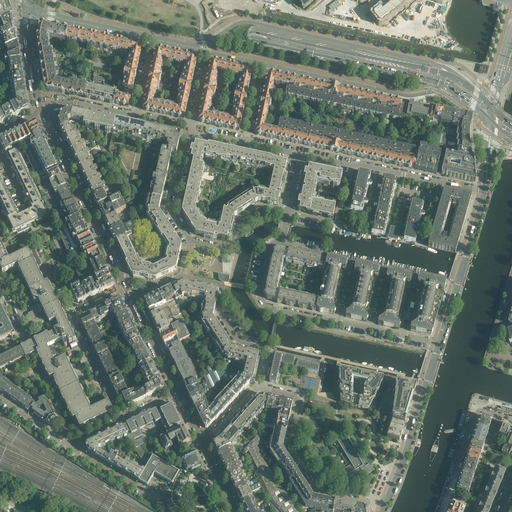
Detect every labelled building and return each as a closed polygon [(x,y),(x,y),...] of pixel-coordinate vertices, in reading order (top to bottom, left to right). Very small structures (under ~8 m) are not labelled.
[(13,16),(11,10),(7,0),(0,0),(0,33),(15,26),(14,26),(13,23),(14,23),(14,21),(13,16)] [(359,0),(362,3),(364,0),(391,0),(380,9),(379,7),(371,13),(381,25),(410,0),(359,0)] [(52,36),(54,27),(41,24),(40,25),(37,38),(47,41),(48,35),(52,36)] [(0,39),(5,37),(16,32),(15,26),(0,33),(0,39)] [(66,38),(68,30),(54,27),(52,36),(56,36),(57,38),(61,38),(62,37),(66,38)] [(79,42),(81,32),(77,31),(77,32),(72,31),(72,30),(68,30),(66,38),(66,39),(68,40),(67,41),(70,41),(70,40),(75,41),(75,42),(77,43),(77,42),(79,42)] [(18,43),(17,38),(16,32),(5,37),(0,39),(0,49),(1,51),(7,48),(18,43)] [(92,45),(94,35),(90,34),(89,34),(85,33),(81,32),(79,42),(80,42),(80,43),(82,44),(83,43),(88,44),(87,45),(90,46),(91,45),(92,45)] [(104,47),(107,38),(102,37),(97,36),(94,35),(92,45),(93,45),(93,46),(95,47),(95,46),(101,47),(100,48),(102,48),(103,47),(104,47)] [(49,52),(48,45),(47,41),(37,38),(40,53),(49,52)] [(117,50),(119,41),(115,40),(110,39),(107,38),(104,47),(106,48),(106,49),(108,49),(108,48),(113,49),(113,50),(115,51),(116,50),(117,50)] [(126,52),(128,43),(123,42),(123,41),(119,41),(117,50),(126,52)] [(6,54),(18,48),(18,43),(7,48),(9,51),(8,51),(7,51),(5,52),(5,54),(6,54)] [(141,49),(142,46),(139,45),(135,44),(134,44),(132,52),(133,52),(141,53),(141,49)] [(0,62),(19,53),(18,48),(6,54),(5,54),(3,55),(1,51),(0,51),(0,62)] [(163,58),(164,51),(163,50),(159,49),(156,49),(155,52),(154,56),(162,58),(161,58),(163,58)] [(56,57),(55,55),(55,53),(52,53),(51,51),(49,52),(40,53),(41,62),(53,60),(52,58),(56,57)] [(21,60),(19,53),(0,62),(0,64),(0,66),(9,62),(21,60)] [(187,63),(189,56),(184,55),(182,54),(180,64),(182,64),(183,62),(187,63)] [(161,62),(161,58),(162,58),(154,56),(153,61),(153,63),(161,64),(162,62),(161,62)] [(196,61),(197,58),(195,57),(190,56),(189,56),(187,63),(188,64),(188,63),(196,65),(197,61),(196,61)] [(138,66),(139,62),(138,62),(139,59),(131,58),(130,58),(129,59),(128,59),(128,62),(129,62),(128,64),(138,66)] [(57,66),(57,64),(56,62),(53,63),(53,60),(41,62),(43,71),(54,69),(54,67),(57,66)] [(218,70),(220,63),(218,62),(214,61),(211,61),(210,64),(209,68),(217,70),(218,70)] [(162,69),(163,67),(162,66),(162,65),(161,64),(153,63),(152,65),(151,69),(161,71),(162,69)] [(195,70),(196,65),(188,63),(188,64),(187,67),(186,67),(186,70),(194,71),(194,70),(195,70)] [(137,70),(138,66),(128,64),(128,66),(127,65),(126,68),(127,68),(127,70),(136,72),(137,70)] [(488,67),(481,65),(479,73),(486,75),(488,67)] [(242,76),(244,68),(240,67),(238,67),(236,76),(238,76),(239,75),(242,76)] [(216,74),(217,70),(209,68),(208,73),(209,73),(208,75),(217,76),(217,74),(216,74)] [(252,73),(252,70),(250,69),(246,68),(245,68),(244,68),(242,76),(244,76),(251,77),(252,73)] [(59,75),(58,73),(58,71),(55,71),(54,69),(43,71),(44,80),(55,78),(55,76),(59,75)] [(161,76),(162,73),(161,73),(161,71),(151,69),(150,73),(151,73),(150,75),(160,77),(160,75),(161,76)] [(194,74),(194,71),(186,70),(184,69),(184,71),(183,71),(182,73),(184,74),(183,76),(193,78),(194,74)] [(136,72),(127,70),(126,70),(124,77),(125,78),(135,80),(136,72)] [(275,83),(277,75),(275,75),(271,74),(268,73),(267,77),(266,81),(273,83),(275,83)] [(159,85),(161,78),(160,77),(150,75),(148,83),(158,85),(159,85)] [(218,79),(217,79),(218,77),(217,76),(208,75),(208,77),(207,77),(206,81),(216,83),(217,81),(218,82),(218,79)] [(281,85),(283,77),(281,76),(277,75),(275,83),(281,85)] [(192,82),(193,78),(183,76),(183,78),(182,77),(181,80),(182,80),(182,82),(191,84),(192,82)] [(288,86),(290,78),(286,77),(285,77),(283,77),(281,85),(288,86)] [(59,92),(62,82),(55,81),(55,78),(44,80),(46,88),(46,89),(59,92)] [(134,82),(134,80),(135,80),(125,78),(124,84),(133,86),(134,82)] [(295,98),(298,80),(296,79),(292,78),(290,78),(288,86),(294,87),(293,90),(288,88),(286,96),(295,98)] [(76,95),(79,84),(77,83),(77,80),(73,79),(72,82),(70,82),(67,93),(76,95)] [(303,95),(303,92),(299,91),(299,88),(304,89),(304,86),(306,86),(307,82),(305,81),(301,80),(298,80),(295,98),(303,100),(304,95),(303,95)] [(85,97),(87,86),(85,85),(86,82),(82,81),(81,84),(79,84),(76,95),(85,97)] [(216,88),(217,85),(216,85),(216,83),(206,81),(206,85),(205,87),(205,88),(216,90),(215,89),(216,88)] [(67,93),(70,82),(67,82),(67,83),(62,82),(59,92),(67,93)] [(116,94),(117,91),(106,89),(107,86),(103,85),(102,87),(101,87),(100,88),(95,87),(96,83),(88,82),(87,86),(85,97),(114,104),(114,103),(116,94)] [(190,92),(192,84),(191,84),(182,82),(181,82),(179,90),(180,90),(190,92)] [(248,90),(249,86),(249,84),(241,82),(240,82),(239,84),(238,84),(238,86),(239,86),(239,88),(248,90)] [(309,101),(313,83),(311,83),(311,82),(307,82),(306,86),(304,86),(304,89),(308,90),(308,93),(303,92),(303,95),(304,95),(303,100),(309,101)] [(158,89),(159,87),(158,87),(158,85),(148,83),(149,83),(148,85),(147,89),(157,91),(157,89),(158,89)] [(317,98),(318,95),(314,94),(314,92),(318,92),(319,89),(320,90),(321,85),(319,84),(315,83),(315,84),(313,83),(309,101),(317,103),(318,98),(317,98)] [(130,98),(132,91),(133,86),(124,84),(123,88),(125,89),(124,93),(128,94),(127,97),(130,98)] [(324,104),(328,86),(325,86),(326,86),(321,85),(320,90),(319,89),(318,92),(323,93),(323,96),(318,95),(317,98),(318,98),(317,103),(324,104)] [(328,86),(324,104),(330,106),(332,106),(338,107),(342,90),(340,89),(336,88),(334,88),(330,87),(328,86)] [(214,97),(216,90),(205,88),(204,95),(214,97)] [(247,94),(248,90),(239,88),(238,90),(237,89),(236,93),(238,93),(237,95),(247,97),(247,96),(246,96),(247,94)] [(157,96),(158,93),(156,93),(157,91),(147,89),(146,94),(146,96),(154,97),(155,98),(156,96),(157,96)] [(189,98),(189,94),(190,92),(180,90),(180,91),(179,91),(178,94),(179,94),(179,96),(189,98)] [(347,105),(347,101),(343,100),(343,98),(348,99),(349,96),(348,96),(349,91),(344,90),(342,90),(338,107),(345,109),(346,105),(347,105)] [(353,111),(357,93),(355,92),(350,91),(349,91),(348,96),(349,96),(348,99),(352,100),(352,102),(347,101),(347,105),(346,105),(345,109),(353,111)] [(361,108),(362,105),(357,104),(358,101),(363,102),(363,99),(362,99),(363,94),(359,93),(357,93),(353,111),(360,112),(360,108),(361,108)] [(247,97),(237,95),(236,94),(234,101),(236,102),(245,104),(247,97)] [(368,114),(372,96),(369,95),(365,94),(363,94),(362,99),(363,99),(363,102),(367,103),(366,106),(362,105),(361,108),(360,108),(360,112),(368,114)] [(213,102),(214,99),(213,99),(214,97),(204,95),(203,95),(204,95),(203,97),(202,101),(212,104),(213,102)] [(130,103),(131,99),(130,99),(130,98),(127,97),(122,96),(120,105),(122,105),(126,106),(129,106),(129,103),(130,103)] [(188,103),(189,98),(179,96),(178,98),(178,97),(177,100),(178,100),(178,102),(179,102),(187,104),(187,103),(188,103)] [(376,116),(378,108),(372,107),(373,104),(379,106),(380,98),(378,97),(374,96),(372,96),(368,114),(376,116)] [(383,117),(387,99),(384,99),(380,98),(379,106),(381,106),(381,109),(378,108),(376,116),(383,117)] [(388,110),(389,108),(392,108),(393,101),(393,100),(389,99),(389,100),(387,99),(383,117),(385,118),(386,119),(387,119),(388,118),(389,119),(391,111),(388,110)] [(269,109),(271,102),(270,101),(262,100),(260,107),(261,108),(268,109),(269,109)] [(212,108),(213,105),(212,105),(212,104),(202,101),(201,106),(201,108),(210,110),(211,110),(211,108),(212,108)] [(399,117),(402,103),(399,102),(400,102),(395,101),(393,101),(392,108),(397,110),(397,112),(391,111),(389,119),(392,119),(392,120),(394,120),(398,120),(399,117)] [(152,112),(154,103),(152,103),(144,102),(143,106),(143,110),(145,110),(149,111),(151,111),(151,112),(152,112)] [(186,107),(187,104),(179,102),(178,105),(179,105),(179,109),(186,111),(187,107),(186,107)] [(244,111),(245,106),(244,106),(245,104),(236,102),(235,104),(234,104),(234,106),(235,106),(234,109),(244,111)] [(427,120),(429,108),(413,105),(410,104),(409,104),(402,102),(402,103),(399,117),(410,119),(410,117),(427,120)] [(20,114),(17,107),(16,105),(15,103),(10,105),(16,116),(20,114)] [(170,115),(172,105),(170,105),(170,104),(167,104),(167,105),(166,104),(163,114),(167,115),(170,115)] [(16,116),(10,105),(6,107),(11,118),(15,116),(16,116)] [(28,110),(29,109),(28,105),(17,107),(20,114),(25,111),(25,112),(28,110)] [(11,118),(6,107),(1,110),(6,120),(11,118)] [(185,115),(186,111),(179,109),(177,109),(177,108),(176,117),(177,117),(181,118),(184,119),(185,115)] [(433,120),(436,110),(436,109),(429,108),(427,120),(426,121),(433,122),(433,120)] [(71,119),(73,110),(70,110),(69,110),(65,111),(62,113),(60,115),(59,119),(58,124),(59,124),(60,127),(68,123),(68,120),(71,119)] [(84,121),(86,113),(73,110),(71,119),(84,121)] [(442,122),(444,111),(443,111),(442,110),(441,111),(436,110),(433,120),(437,120),(436,121),(442,122)] [(453,125),(455,114),(454,113),(452,112),(452,113),(449,113),(447,124),(453,125)] [(93,126),(95,115),(86,113),(84,121),(84,124),(86,124),(85,127),(88,127),(90,128),(90,125),(93,126)] [(465,122),(466,116),(467,116),(466,116),(464,115),(464,116),(458,115),(458,114),(456,113),(455,114),(453,125),(459,126),(459,128),(461,128),(463,122),(465,122)] [(207,124),(209,116),(207,115),(199,114),(198,118),(199,118),(198,122),(201,122),(205,123),(207,123),(206,124),(207,124)] [(103,128),(105,117),(95,115),(93,126),(95,126),(95,130),(99,131),(100,127),(103,128)] [(219,126),(221,117),(219,116),(217,115),(217,116),(215,115),(213,125),(215,125),(219,126)] [(225,127),(227,118),(225,117),(223,116),(223,117),(221,117),(219,126),(222,127),(225,127)] [(470,128),(472,119),(472,118),(467,117),(467,116),(466,116),(465,122),(463,122),(461,128),(459,128),(458,131),(469,133),(469,131),(469,130),(469,128),(470,128)] [(113,130),(116,119),(105,117),(103,128),(106,129),(105,132),(110,133),(110,130),(113,130)] [(129,133),(131,123),(116,119),(113,130),(118,131),(118,133),(124,134),(124,132),(129,133)] [(74,135),(71,129),(76,126),(68,120),(68,123),(60,127),(65,139),(74,135)] [(282,132),(282,129),(285,130),(287,122),(280,120),(278,131),(276,139),(279,139),(278,139),(283,140),(284,133),(282,132)] [(240,127),(241,123),(234,121),(232,121),(231,129),(232,129),(236,130),(239,131),(240,127)] [(289,141),(293,123),(287,122),(285,130),(288,131),(287,133),(284,133),(283,140),(287,141),(289,141)] [(38,127),(36,123),(27,127),(29,132),(38,127)] [(143,136),(145,126),(131,123),(129,133),(133,134),(132,136),(139,137),(139,136),(143,136)] [(294,135),(295,132),(298,133),(299,125),(293,123),(289,141),(291,142),(295,143),(297,135),(294,135)] [(302,144),(306,126),(299,125),(298,133),(300,133),(300,136),(297,135),(295,143),(300,144),(302,144)] [(158,140),(160,130),(160,129),(145,126),(143,136),(147,137),(147,139),(153,141),(154,139),(158,140)] [(264,136),(265,128),(263,128),(256,126),(255,131),(256,131),(255,134),(257,135),(261,136),(262,135),(264,136)] [(307,137),(307,135),(310,136),(312,127),(306,126),(302,144),(304,145),(308,146),(310,138),(307,137)] [(32,138),(31,136),(29,132),(27,127),(22,129),(27,140),(32,138)] [(40,132),(38,127),(29,132),(31,136),(33,136),(40,132)] [(314,147),(318,129),(312,127),(310,136),(313,136),(313,139),(310,138),(308,146),(312,147),(312,146),(314,147)] [(270,138),(272,129),(265,128),(264,136),(266,136),(266,137),(270,138)] [(27,140),(22,129),(17,132),(23,143),(27,140)] [(165,183),(171,155),(173,156),(175,152),(176,153),(180,138),(181,134),(176,133),(160,129),(160,130),(158,140),(165,141),(168,142),(166,150),(163,149),(161,153),(162,153),(157,177),(153,176),(152,181),(154,181),(165,183)] [(276,139),(278,131),(272,129),(270,138),(274,138),(276,139)] [(319,140),(320,138),(323,138),(325,130),(318,129),(314,147),(317,147),(317,148),(321,149),(322,141),(319,140)] [(327,150),(331,132),(325,130),(323,138),(326,139),(325,142),(322,141),(321,149),(325,149),(327,150)] [(469,137),(469,134),(469,133),(458,131),(457,137),(459,137),(469,140),(469,137)] [(23,143),(17,132),(13,134),(18,145),(23,143)] [(57,168),(40,132),(33,136),(35,140),(31,142),(38,155),(29,160),(33,169),(42,164),(46,173),(57,168)] [(335,152),(340,153),(340,152),(342,153),(346,135),(339,133),(338,133),(331,132),(327,150),(329,150),(334,151),(335,152)] [(469,146),(457,143),(446,141),(447,135),(445,134),(439,133),(436,145),(458,150),(458,153),(454,153),(454,155),(472,159),(472,157),(471,157),(471,153),(470,149),(470,147),(469,146)] [(18,145),(13,134),(9,136),(14,147),(18,145)] [(80,142),(79,140),(81,139),(79,135),(77,136),(76,134),(74,135),(65,139),(69,147),(80,142)] [(347,146),(347,144),(350,144),(352,136),(346,135),(342,153),(344,153),(344,154),(348,154),(350,147),(347,146)] [(14,147),(9,136),(4,138),(10,151),(12,150),(11,148),(14,147)] [(354,156),(358,138),(352,136),(350,144),(353,145),(353,147),(350,147),(348,154),(352,155),(354,156)] [(469,143),(469,141),(469,140),(459,137),(457,143),(469,146),(469,145),(470,145),(469,143)] [(10,151),(4,138),(0,139),(0,141),(6,153),(10,151)] [(360,149),(360,146),(363,147),(365,139),(358,138),(354,156),(357,156),(361,157),(362,149),(360,149)] [(367,158),(371,140),(365,139),(363,147),(366,148),(365,150),(362,149),(361,157),(365,158),(367,158)] [(372,152),(373,149),(376,150),(377,142),(371,140),(367,158),(369,159),(373,160),(375,152),(372,152)] [(84,150),(83,148),(86,147),(84,143),(81,144),(80,142),(69,147),(73,155),(84,150)] [(202,161),(203,156),(211,158),(214,146),(206,144),(205,145),(193,142),(190,158),(194,159),(192,169),(203,171),(205,166),(200,165),(201,161),(202,161)] [(380,161),(384,143),(377,142),(376,150),(379,150),(378,153),(375,152),(373,160),(378,161),(380,161)] [(385,154),(386,152),(389,153),(390,145),(384,143),(380,161),(381,161),(381,162),(382,162),(386,163),(388,155),(385,154)] [(393,164),(397,146),(390,145),(389,153),(391,153),(391,156),(388,155),(386,163),(393,164)] [(226,161),(227,161),(229,149),(214,146),(211,158),(226,161)] [(398,157),(398,155),(401,155),(403,147),(397,146),(393,164),(395,164),(395,165),(399,165),(401,158),(398,157)] [(436,174),(441,154),(441,153),(427,150),(427,148),(420,146),(419,151),(417,158),(417,161),(415,169),(436,174)] [(405,167),(409,149),(403,147),(401,155),(404,156),(403,158),(401,158),(399,165),(403,166),(405,167)] [(31,178),(30,175),(29,174),(28,174),(16,149),(12,150),(10,151),(6,153),(10,161),(11,163),(16,174),(17,176),(22,187),(23,189),(28,200),(28,199),(29,201),(29,202),(33,209),(43,205),(44,204),(43,204),(42,204),(39,197),(40,197),(40,196),(40,195),(39,195),(39,194),(38,195),(30,179),(31,179),(31,178)] [(239,164),(242,152),(229,149),(227,161),(239,164)] [(415,169),(417,161),(409,160),(410,157),(417,158),(419,151),(409,149),(405,167),(407,167),(412,168),(415,169)] [(88,159),(87,157),(90,155),(88,151),(85,153),(84,150),(73,155),(77,164),(88,159)] [(252,166),(255,155),(242,152),(239,164),(252,166)] [(475,182),(475,179),(475,176),(475,174),(474,165),(473,162),(473,159),(472,159),(454,155),(446,154),(446,155),(441,154),(436,174),(475,182)] [(265,167),(267,157),(255,155),(252,166),(265,169),(265,167)] [(285,171),(285,170),(287,162),(267,157),(265,167),(275,169),(272,181),(282,183),(284,171),(285,171)] [(92,167),(91,165),(94,163),(92,159),(89,161),(88,159),(77,164),(81,172),(92,167)] [(324,182),(327,170),(307,166),(303,181),(316,184),(317,179),(316,179),(316,176),(320,177),(319,181),(324,182)] [(96,176),(95,173),(98,172),(96,168),(93,169),(92,167),(81,172),(85,181),(96,176)] [(49,178),(59,173),(57,168),(46,173),(49,178)] [(200,187),(203,171),(192,169),(188,184),(200,187)] [(340,186),(342,177),(342,174),(327,170),(324,182),(340,186)] [(369,183),(369,180),(371,175),(358,172),(354,190),(367,193),(368,185),(370,186),(371,186),(372,185),(372,184),(371,183),(369,183)] [(51,183),(62,177),(59,173),(49,178),(51,183)] [(100,184),(99,182),(102,180),(100,176),(97,178),(96,176),(85,181),(89,189),(100,184)] [(66,187),(62,177),(51,183),(45,184),(41,185),(46,195),(54,192),(66,187)] [(383,177),(382,183),(382,186),(379,185),(378,186),(378,187),(379,188),(381,188),(379,196),(392,199),(396,180),(383,177)] [(161,200),(164,190),(165,183),(154,181),(153,185),(151,185),(150,191),(152,192),(151,197),(161,200)] [(278,205),(279,197),(280,196),(279,195),(282,183),(272,181),(269,193),(265,192),(265,190),(259,189),(259,191),(256,192),(258,201),(278,205)] [(313,198),(316,184),(303,181),(303,182),(305,182),(304,187),(303,187),(302,189),(303,190),(302,194),(301,194),(300,195),(313,198)] [(104,192),(103,190),(105,189),(105,188),(104,187),(105,187),(104,184),(101,186),(100,184),(89,189),(93,197),(104,192)] [(197,203),(200,187),(188,184),(185,200),(197,203)] [(58,199),(70,195),(66,187),(54,192),(56,196),(54,197),(53,193),(43,197),(49,211),(59,206),(57,202),(58,201),(58,199)] [(12,201),(9,195),(9,196),(8,194),(5,188),(0,190),(0,202),(2,206),(12,201)] [(107,200),(104,195),(108,193),(107,190),(104,192),(93,197),(98,207),(117,198),(116,196),(115,197),(114,195),(110,197),(111,198),(107,200)] [(258,201),(256,192),(254,192),(253,190),(240,198),(246,209),(258,201)] [(365,201),(365,198),(367,193),(354,190),(350,209),(362,212),(364,204),(366,204),(367,204),(368,204),(368,203),(368,202),(367,202),(365,201)] [(444,191),(428,246),(455,253),(455,252),(471,197),(471,196),(444,191)] [(74,202),(70,195),(58,199),(58,201),(61,207),(74,202)] [(314,205),(310,204),(311,202),(312,202),(313,198),(300,195),(297,210),(317,214),(320,202),(315,201),(314,205)] [(126,210),(120,196),(117,198),(98,207),(101,212),(100,212),(102,215),(105,220),(115,215),(126,210)] [(388,217),(391,206),(392,199),(379,196),(378,204),(376,203),(375,203),(375,204),(374,204),(374,205),(374,206),(375,206),(377,207),(375,214),(388,217)] [(159,211),(161,200),(151,197),(150,197),(147,210),(148,210),(159,211)] [(246,209),(240,198),(226,207),(227,207),(227,210),(224,209),(234,216),(246,209)] [(196,212),(196,207),(197,203),(185,200),(182,211),(182,212),(182,213),(183,213),(189,223),(204,213),(201,209),(196,212)] [(19,216),(15,208),(14,207),(14,206),(12,201),(2,206),(9,221),(19,216)] [(60,216),(77,209),(74,202),(61,207),(52,211),(55,218),(60,216)] [(333,217),(335,205),(320,202),(317,214),(333,217)] [(422,213),(422,211),(423,205),(411,203),(406,221),(419,224),(421,216),(423,217),(424,217),(424,216),(425,216),(425,215),(425,214),(424,214),(422,213)] [(31,223),(48,215),(43,205),(33,209),(26,213),(19,216),(9,221),(14,231),(31,223)] [(80,216),(80,215),(77,209),(60,216),(61,218),(68,215),(70,219),(67,220),(68,222),(80,216)] [(229,240),(234,216),(224,209),(221,222),(220,221),(218,229),(216,229),(217,226),(212,225),(209,237),(217,238),(217,237),(229,240)] [(163,217),(159,211),(148,210),(149,216),(148,216),(153,224),(163,217)] [(209,237),(212,225),(206,224),(202,221),(207,218),(204,213),(189,223),(195,233),(196,233),(196,234),(197,234),(209,237)] [(386,226),(387,225),(388,217),(375,214),(374,222),(372,222),(371,222),(370,222),(370,223),(370,224),(371,224),(371,225),(373,225),(371,233),(384,236),(385,234),(386,226)] [(121,226),(115,215),(105,220),(110,231),(121,226)] [(56,228),(69,255),(77,251),(78,251),(93,243),(88,233),(80,216),(68,222),(56,228)] [(175,237),(171,230),(163,217),(153,224),(157,231),(155,233),(160,240),(162,239),(165,243),(175,237)] [(115,242),(117,241),(131,234),(139,230),(134,219),(121,226),(110,231),(115,242)] [(418,232),(418,229),(419,224),(406,221),(404,230),(403,238),(402,240),(415,243),(417,235),(419,235),(420,235),(420,234),(421,234),(421,233),(420,233),(420,232),(418,232)] [(144,255),(134,236),(132,237),(131,234),(117,241),(119,246),(118,246),(119,246),(121,250),(120,250),(121,250),(123,254),(122,254),(123,255),(125,259),(127,263),(136,258),(140,265),(146,266),(153,268),(159,265),(160,265),(156,258),(144,255)] [(179,258),(181,246),(175,237),(165,243),(168,248),(167,255),(179,258)] [(16,255),(9,240),(1,244),(0,244),(0,263),(3,262),(3,263),(10,260),(9,259),(10,258),(16,255)] [(84,254),(96,248),(93,243),(78,251),(79,253),(80,255),(81,255),(84,254)] [(75,340),(62,311),(40,266),(42,265),(34,248),(18,255),(9,259),(10,260),(3,263),(3,262),(0,263),(0,268),(2,273),(18,266),(34,300),(35,299),(38,305),(34,306),(36,310),(35,311),(29,314),(27,320),(31,328),(33,327),(41,329),(43,335),(44,335),(45,337),(32,343),(36,350),(38,349),(46,367),(45,369),(49,378),(52,377),(55,378),(56,378),(62,375),(62,373),(70,370),(64,358),(54,362),(53,359),(52,358),(47,347),(66,338),(72,350),(71,351),(69,348),(66,349),(69,356),(81,351),(79,348),(75,340)] [(88,257),(98,253),(96,248),(84,254),(85,256),(87,255),(88,257)] [(282,266),(283,260),(286,261),(288,250),(278,248),(272,252),(267,274),(279,276),(281,265),(282,266)] [(299,264),(302,253),(289,250),(288,250),(286,261),(286,262),(291,264),(291,262),(299,264)] [(98,253),(88,257),(87,258),(90,265),(101,259),(98,253)] [(312,268),(314,255),(302,253),(299,264),(306,265),(306,267),(312,268)] [(176,270),(179,258),(167,255),(166,262),(160,265),(159,265),(165,275),(176,270)] [(325,269),(327,258),(314,255),(312,268),(317,269),(317,268),(325,269)] [(144,278),(146,266),(140,265),(136,258),(127,263),(129,267),(127,267),(131,275),(144,278)] [(334,287),(335,286),(336,285),(336,284),(335,283),(336,282),(336,281),(337,280),(337,279),(337,278),(336,278),(337,277),(337,276),(338,275),(338,274),(338,273),(338,272),(335,271),(336,269),(337,270),(338,271),(342,268),(346,269),(347,262),(334,259),(333,259),(333,258),(332,258),(331,258),(330,259),(327,258),(325,269),(318,299),(316,310),(318,311),(319,311),(319,312),(320,312),(321,313),(322,312),(334,315),(334,313),(335,313),(335,312),(336,311),(335,311),(335,310),(331,304),(329,303),(329,304),(328,304),(329,302),(331,302),(332,301),(332,300),(333,299),(332,298),(332,297),(333,296),(334,295),(334,294),(334,293),(333,293),(333,292),(334,291),(335,290),(335,289),(335,288),(334,288),(334,287)] [(101,259),(90,265),(87,266),(92,277),(94,275),(106,270),(101,259)] [(368,290),(368,289),(369,288),(369,287),(369,286),(369,285),(369,284),(370,283),(370,282),(370,281),(370,280),(370,279),(367,279),(368,276),(369,277),(371,278),(375,275),(378,276),(379,275),(380,269),(356,264),(354,271),(358,271),(360,276),(362,276),(362,275),(363,275),(363,278),(360,277),(360,278),(359,278),(359,279),(359,280),(359,281),(359,282),(359,283),(358,283),(358,284),(358,285),(358,286),(358,287),(358,288),(357,288),(357,289),(357,290),(357,291),(357,292),(357,293),(356,293),(356,294),(356,295),(356,296),(356,297),(356,298),(355,298),(355,299),(354,300),(355,301),(355,302),(355,303),(354,303),(354,304),(353,305),(353,306),(354,307),(356,308),(356,310),(354,310),(355,309),(353,309),(346,313),(346,314),(346,315),(346,316),(346,317),(366,322),(367,320),(368,319),(368,318),(368,317),(363,311),(362,310),(362,311),(360,311),(361,309),(363,309),(364,309),(364,308),(365,307),(365,306),(364,305),(365,304),(365,303),(366,302),(366,301),(366,300),(366,299),(366,298),(367,298),(367,297),(367,296),(367,295),(367,294),(368,293),(368,292),(368,291),(368,290)] [(95,287),(90,278),(89,278),(87,275),(85,276),(80,265),(74,267),(83,286),(87,284),(93,296),(98,293),(95,287)] [(165,275),(159,265),(153,268),(146,266),(144,278),(155,280),(165,275)] [(97,281),(109,275),(106,270),(94,275),(97,281)] [(400,300),(401,299),(401,298),(400,297),(400,296),(401,295),(402,294),(402,293),(401,292),(401,291),(402,290),(403,290),(403,289),(403,288),(403,287),(402,287),(402,286),(400,286),(400,284),(402,284),(402,285),(403,285),(407,282),(411,283),(411,282),(412,276),(388,271),(387,278),(390,279),(393,283),(394,283),(394,282),(396,283),(395,285),(393,284),(393,285),(392,285),(391,286),(391,287),(391,288),(392,289),(391,290),(391,291),(390,291),(390,292),(390,293),(391,294),(390,295),(389,296),(389,297),(389,298),(389,299),(389,300),(388,301),(388,302),(388,303),(388,304),(388,305),(387,306),(387,307),(387,308),(387,309),(387,310),(386,310),(386,311),(386,312),(386,313),(386,314),(389,315),(388,317),(387,317),(387,316),(385,316),(379,320),(378,320),(378,321),(378,322),(379,323),(378,324),(399,329),(399,327),(400,327),(400,326),(400,325),(396,318),(394,318),(393,318),(393,316),(396,316),(397,315),(397,314),(397,313),(397,312),(397,311),(398,310),(398,309),(398,308),(398,307),(398,306),(399,305),(399,304),(400,303),(399,303),(399,302),(399,301),(400,300)] [(277,290),(278,285),(277,285),(279,276),(267,274),(263,293),(267,299),(277,301),(280,291),(277,290)] [(100,286),(111,280),(109,275),(97,281),(99,285),(100,286)] [(432,332),(443,295),(443,294),(445,287),(446,284),(419,278),(419,281),(418,281),(417,281),(418,281),(418,282),(417,290),(417,291),(417,292),(418,292),(419,293),(412,323),(416,324),(416,326),(412,325),(411,332),(431,336),(432,332)] [(102,291),(114,286),(111,280),(100,286),(102,291)] [(72,292),(82,287),(82,286),(80,282),(70,287),(72,292)] [(193,297),(196,285),(183,283),(170,289),(174,297),(176,300),(185,295),(193,297)] [(87,284),(83,286),(82,286),(82,287),(88,298),(93,296),(87,284)] [(206,300),(208,288),(207,288),(196,285),(193,297),(206,300)] [(88,298),(82,287),(72,292),(78,303),(88,298)] [(174,297),(170,289),(170,288),(160,293),(165,302),(166,304),(171,301),(170,299),(174,297)] [(215,304),(218,291),(208,288),(206,300),(205,302),(215,304)] [(290,305),(293,294),(285,292),(285,291),(280,289),(280,291),(277,301),(277,302),(290,305)] [(165,302),(160,293),(155,296),(160,306),(166,304),(165,302)] [(303,308),(306,295),(300,294),(300,295),(293,294),(290,305),(303,308)] [(316,310),(318,299),(310,297),(311,296),(306,295),(303,308),(316,310)] [(160,306),(155,296),(149,298),(154,309),(160,306)] [(154,309),(149,298),(145,300),(144,302),(149,312),(154,309)] [(107,312),(111,310),(123,304),(120,299),(105,306),(107,312)] [(184,321),(174,300),(171,301),(166,304),(160,306),(157,308),(154,309),(149,312),(151,316),(153,320),(153,321),(155,324),(157,329),(159,333),(182,322),(184,321)] [(213,318),(215,304),(205,302),(205,304),(203,304),(200,317),(202,317),(203,319),(213,318)] [(113,314),(125,309),(123,304),(111,310),(113,314)] [(109,314),(107,312),(105,306),(90,314),(92,318),(94,322),(98,320),(99,321),(105,318),(104,316),(109,314)] [(10,323),(2,307),(0,307),(0,327),(1,327),(10,323)] [(115,319),(127,313),(125,309),(113,314),(115,319)] [(111,326),(118,323),(129,318),(127,313),(115,319),(117,321),(113,323),(112,320),(109,322),(111,326)] [(99,333),(94,322),(92,318),(81,323),(89,338),(99,333)] [(120,328),(132,322),(129,318),(118,323),(120,328)] [(218,326),(213,318),(203,319),(203,322),(201,322),(208,332),(218,326)] [(122,332),(134,327),(132,322),(120,328),(122,332)] [(190,338),(182,322),(159,333),(167,350),(168,349),(180,344),(179,343),(190,338)] [(0,340),(15,333),(10,323),(1,327),(3,329),(0,330),(0,340)] [(225,337),(222,331),(218,326),(208,332),(215,343),(225,337)] [(124,337),(136,331),(134,327),(122,332),(124,337)] [(126,341),(138,336),(136,331),(124,337),(126,341)] [(107,348),(99,333),(89,338),(96,353),(107,348)] [(129,346),(140,340),(138,336),(126,341),(129,346)] [(232,347),(225,337),(215,343),(223,356),(224,354),(226,356),(232,347)] [(131,351),(143,346),(140,340),(129,346),(131,351)] [(281,345),(303,350),(304,345),(282,340),(281,345)] [(197,380),(180,344),(168,349),(185,386),(195,381),(197,380)] [(134,357),(146,351),(143,346),(131,351),(134,357)] [(21,347),(7,354),(12,363),(26,357),(21,347)] [(241,362),(244,350),(232,347),(226,356),(228,357),(227,359),(241,362)] [(114,363),(107,348),(96,353),(103,368),(114,363)] [(253,379),(259,353),(244,350),(241,362),(245,363),(245,362),(247,363),(243,377),(253,379)] [(136,362),(148,356),(146,351),(134,357),(136,362)] [(223,380),(228,381),(234,382),(235,383),(243,390),(244,388),(245,388),(246,387),(246,386),(253,379),(243,377),(216,371),(214,370),(204,352),(200,354),(210,374),(204,377),(206,382),(209,388),(210,390),(211,393),(212,393),(212,392),(214,390),(218,386),(220,384),(221,383),(223,380)] [(12,363),(7,354),(0,356),(0,367),(1,369),(12,363)] [(276,384),(280,365),(282,357),(275,355),(269,382),(276,384)] [(139,367),(151,362),(148,356),(136,362),(139,367)] [(293,368),(295,358),(285,356),(285,357),(282,357),(280,365),(293,368)] [(156,372),(153,367),(151,362),(139,367),(144,378),(156,372)] [(318,373),(319,367),(297,362),(296,368),(318,373)] [(121,378),(114,363),(103,368),(111,383),(121,378)] [(358,407),(369,409),(373,400),(372,400),(373,396),(376,396),(377,392),(376,392),(377,388),(379,389),(381,384),(380,384),(381,378),(342,370),(340,375),(339,375),(339,380),(342,381),(341,384),(340,384),(339,388),(342,389),(341,393),(340,393),(340,403),(351,406),(358,407)] [(146,383),(158,377),(156,372),(144,378),(146,383)] [(149,388),(161,382),(158,377),(146,383),(149,388)] [(128,393),(121,378),(111,383),(118,399),(123,396),(128,393)] [(91,410),(86,401),(77,380),(73,382),(71,379),(57,385),(73,419),(77,417),(77,418),(76,419),(80,428),(113,411),(106,397),(106,396),(105,396),(104,396),(104,397),(103,397),(103,398),(104,400),(105,401),(106,401),(107,401),(107,402),(91,410)] [(20,391),(6,381),(0,388),(0,389),(14,400),(20,391)] [(195,381),(185,386),(187,392),(197,387),(195,381)] [(164,389),(163,388),(161,382),(149,388),(152,395),(164,389)] [(243,390),(235,383),(234,382),(233,384),(231,387),(239,394),(240,394),(241,392),(243,390)] [(404,424),(412,399),(416,386),(396,382),(395,386),(396,388),(395,394),(395,396),(394,402),(394,404),(393,410),(393,412),(392,418),(392,420),(404,424)] [(200,392),(197,387),(187,392),(188,394),(189,396),(190,396),(190,397),(200,392)] [(239,394),(231,387),(227,391),(235,398),(237,397),(239,395),(238,395),(239,394)] [(152,395),(149,388),(143,391),(146,398),(152,395)] [(146,398),(143,391),(142,389),(140,391),(139,392),(137,393),(140,400),(146,398)] [(35,403),(31,400),(32,399),(20,391),(14,400),(29,411),(34,404),(35,403)] [(235,398),(227,391),(223,395),(231,403),(232,402),(234,401),(233,400),(235,398)] [(135,403),(131,395),(133,394),(133,393),(133,392),(128,393),(123,396),(128,406),(135,403)] [(202,397),(200,392),(190,397),(190,398),(191,400),(192,400),(193,402),(202,397)] [(140,400),(137,393),(135,394),(133,393),(133,394),(131,395),(135,403),(140,400)] [(57,421),(52,409),(45,395),(37,399),(40,406),(38,405),(37,406),(34,404),(29,411),(51,426),(57,421)] [(231,403),(223,395),(219,399),(227,407),(229,405),(231,404),(231,403)] [(266,407),(268,398),(260,396),(259,395),(257,396),(252,402),(251,402),(250,404),(249,405),(259,414),(265,407),(266,407)] [(205,402),(202,397),(193,402),(193,404),(193,405),(194,406),(195,407),(205,402)] [(272,409),(274,399),(268,398),(266,407),(266,408),(272,409)] [(227,407),(219,399),(215,404),(216,404),(223,411),(224,411),(226,409),(227,407)] [(278,410),(279,410),(281,400),(274,399),(272,409),(278,410)] [(285,412),(287,402),(281,400),(279,410),(281,410),(281,412),(285,412)] [(207,408),(207,407),(205,402),(195,407),(195,408),(196,410),(197,410),(198,412),(207,408)] [(147,458),(140,446),(146,443),(143,438),(141,439),(140,437),(142,436),(140,430),(145,428),(144,425),(146,424),(147,427),(153,424),(152,421),(154,420),(155,423),(161,420),(166,431),(181,424),(180,422),(172,405),(170,406),(169,403),(158,408),(159,409),(156,410),(156,409),(150,412),(150,411),(147,412),(148,413),(142,416),(142,415),(139,416),(140,417),(134,420),(134,419),(131,420),(132,421),(126,424),(127,425),(122,427),(122,426),(121,426),(127,437),(141,460),(142,461),(148,465),(151,459),(147,458)] [(223,411),(216,404),(212,409),(219,416),(221,414),(222,414),(223,412),(223,411)] [(261,416),(259,414),(249,405),(242,413),(240,414),(240,415),(249,424),(254,419),(256,421),(261,416)] [(207,414),(208,412),(208,411),(207,408),(198,412),(199,414),(198,415),(199,417),(200,417),(200,418),(207,414)] [(219,416),(212,409),(209,412),(210,412),(209,415),(215,420),(216,420),(218,418),(217,417),(219,416)] [(215,420),(209,415),(210,412),(209,412),(208,411),(208,412),(207,414),(200,418),(205,428),(207,429),(215,420)] [(289,420),(290,414),(285,412),(281,412),(281,414),(280,414),(279,414),(279,418),(289,420)] [(251,426),(249,424),(240,415),(233,423),(232,423),(231,424),(231,425),(230,426),(239,434),(244,429),(247,431),(251,426)] [(490,424),(492,420),(480,416),(479,421),(490,424)] [(287,426),(289,420),(279,418),(277,424),(287,426)] [(403,430),(404,424),(392,421),(390,426),(403,430)] [(489,430),(490,424),(479,421),(477,426),(489,430)] [(511,426),(504,423),(499,436),(505,438),(507,436),(508,436),(504,446),(504,445),(503,448),(501,453),(508,456),(510,453),(511,454),(511,426)] [(286,432),(287,426),(277,424),(276,430),(286,432)] [(127,437),(121,426),(112,431),(116,439),(117,441),(119,440),(118,438),(123,436),(124,438),(127,437)] [(229,446),(239,434),(230,426),(227,428),(227,429),(225,431),(223,433),(221,436),(218,438),(218,439),(217,440),(218,441),(214,443),(213,444),(215,447),(217,453),(228,448),(230,447),(229,446)] [(401,435),(403,430),(390,426),(389,432),(401,435)] [(487,435),(489,430),(477,426),(475,432),(487,435)] [(174,451),(172,448),(173,447),(171,445),(170,442),(176,440),(178,444),(179,447),(183,445),(184,447),(190,444),(190,442),(188,439),(183,428),(166,436),(167,436),(160,439),(165,451),(164,451),(166,455),(174,451)] [(285,438),(286,432),(276,430),(275,430),(274,435),(285,438)] [(116,439),(112,431),(103,435),(107,443),(116,439)] [(399,441),(401,435),(389,432),(387,437),(399,441)] [(485,441),(487,435),(475,432),(474,437),(485,441)] [(262,443),(260,440),(256,434),(254,437),(251,440),(248,443),(246,445),(243,449),(244,450),(245,453),(249,451),(258,445),(262,443)] [(368,465),(358,447),(357,447),(359,445),(352,434),(347,437),(346,438),(344,439),(342,435),(335,439),(351,465),(335,475),(339,481),(340,480),(342,482),(350,477),(351,479),(350,480),(352,484),(374,470),(372,466),(370,467),(369,464),(368,465)] [(107,443),(103,435),(94,439),(97,444),(99,447),(107,443)] [(284,444),(285,438),(274,435),(273,441),(284,444)] [(483,446),(485,441),(474,437),(472,443),(483,446)] [(91,447),(97,444),(94,439),(86,443),(85,445),(88,452),(91,447)] [(282,449),(284,444),(273,441),(271,451),(274,457),(283,451),(282,449)] [(481,454),(483,446),(472,443),(470,449),(470,450),(481,453),(481,454)] [(99,450),(99,447),(97,444),(91,447),(88,452),(95,456),(99,450)] [(251,456),(258,452),(261,450),(258,445),(249,451),(251,456)] [(232,456),(231,454),(234,453),(232,449),(229,450),(228,448),(217,453),(221,461),(232,456)] [(104,461),(107,455),(99,450),(95,456),(104,461)] [(479,459),(481,453),(470,450),(468,455),(479,459)] [(277,462),(287,456),(283,451),(274,457),(277,462)] [(202,467),(197,458),(195,452),(180,459),(186,469),(183,470),(186,475),(187,474),(188,475),(192,473),(191,472),(202,467)] [(262,458),(258,452),(251,456),(254,463),(262,458)] [(112,466),(118,455),(116,454),(115,456),(111,454),(109,454),(108,455),(107,455),(104,461),(112,466)] [(121,471),(127,460),(125,459),(124,461),(119,459),(121,456),(118,455),(112,466),(121,471)] [(478,464),(479,459),(468,455),(466,460),(478,464)] [(239,463),(236,457),(233,458),(232,456),(221,461),(225,469),(235,464),(239,463)] [(281,467),(290,461),(287,456),(277,462),(281,467)] [(179,472),(168,466),(152,457),(151,459),(148,465),(144,470),(138,481),(147,486),(154,473),(172,484),(179,472)] [(266,464),(265,462),(262,458),(254,463),(257,469),(266,464)] [(130,476),(136,465),(134,464),(132,466),(128,464),(129,461),(127,460),(121,471),(130,476)] [(476,469),(478,464),(466,460),(465,465),(476,469)] [(284,471),(293,465),(290,461),(281,467),(284,471)] [(239,472),(238,470),(242,469),(240,465),(237,466),(235,464),(225,469),(229,477),(239,472)] [(270,470),(268,467),(266,464),(257,469),(261,475),(270,470)] [(138,481),(144,470),(142,469),(141,471),(137,469),(138,466),(136,465),(130,476),(138,481)] [(287,476),(296,470),(293,465),(284,471),(287,476)] [(475,474),(476,469),(465,465),(463,470),(475,474)] [(493,489),(500,470),(495,468),(492,475),(490,480),(488,487),(493,489)] [(273,476),(271,472),(270,470),(261,475),(264,482),(273,476)] [(290,481),(299,475),(296,470),(287,476),(290,481)] [(473,479),(475,474),(463,470),(462,475),(473,479)] [(500,484),(502,479),(505,472),(500,470),(493,489),(498,491),(500,484)] [(233,485),(243,481),(249,478),(247,474),(245,475),(244,473),(240,474),(239,472),(229,477),(233,485)] [(293,486),(303,480),(299,475),(290,481),(293,486)] [(471,484),(473,479),(462,475),(460,480),(471,484)] [(277,481),(275,477),(273,476),(264,482),(267,488),(277,481)] [(297,491),(306,485),(303,480),(293,486),(297,491)] [(470,489),(471,484),(460,480),(458,485),(470,489)] [(250,487),(247,481),(244,483),(243,481),(233,485),(237,494),(250,487)] [(281,487),(278,482),(277,481),(267,488),(270,494),(281,487)] [(249,493),(262,487),(260,483),(253,486),(250,487),(237,494),(239,498),(240,500),(241,502),(250,498),(251,497),(250,495),(249,493)] [(300,496),(309,490),(306,485),(297,491),(300,496)] [(468,494),(470,489),(458,485),(457,491),(468,494)] [(285,493),(284,492),(281,487),(270,494),(272,500),(273,500),(285,493)] [(498,491),(493,489),(488,487),(486,490),(485,493),(495,497),(496,494),(498,491)] [(303,501),(312,495),(309,490),(300,496),(303,501)] [(287,497),(286,495),(285,493),(273,500),(278,506),(288,499),(287,497)] [(494,499),(495,497),(485,493),(484,495),(483,499),(488,501),(493,503),(494,499)] [(315,509),(318,498),(313,497),(312,495),(303,501),(306,507),(315,509)] [(253,506),(252,504),(255,502),(253,499),(251,500),(250,498),(241,502),(245,510),(253,506)] [(321,510),(323,499),(318,498),(315,509),(321,510)] [(292,505),(290,502),(288,499),(278,506),(283,511),(292,505)] [(327,511),(329,500),(323,499),(321,510),(327,511)] [(483,511),(488,501),(483,499),(480,505),(478,510),(477,511),(483,511)] [(330,511),(332,511),(335,502),(329,500),(327,511),(330,511)] [(489,511),(490,510),(490,509),(493,503),(488,501),(483,511),(489,511)] [(339,511),(341,503),(335,502),(332,511),(339,511)] [(347,511),(349,505),(341,503),(339,511),(347,511)]
